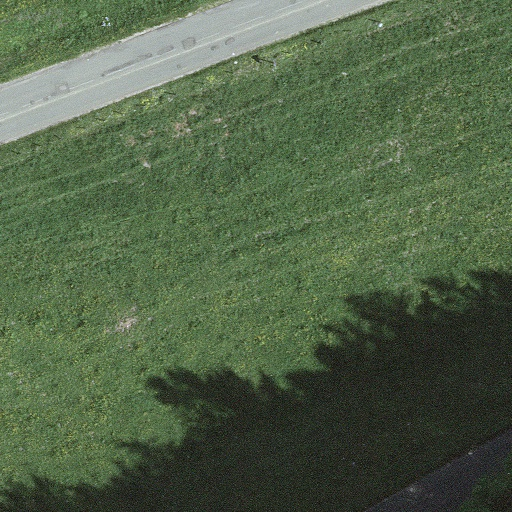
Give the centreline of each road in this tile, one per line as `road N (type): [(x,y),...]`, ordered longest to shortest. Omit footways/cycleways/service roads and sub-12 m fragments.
road 1 (track): [(0,439),(162,392),(511,232)]
road 2 (tertiary): [(326,0),(0,119)]
